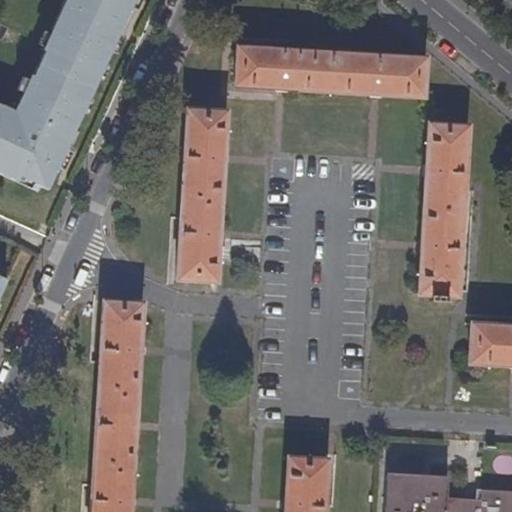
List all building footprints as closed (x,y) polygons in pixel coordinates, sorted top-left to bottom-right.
[(64,0),(41,52),(44,53),(32,78),(30,77),(11,118),(0,112),(0,108),(1,107),(0,107),(0,176),(16,184),(19,178),(47,191),(82,113),(80,113),(101,66),(103,67),(133,0),(64,0)] [(235,48),(233,87),(422,97),(424,58),(235,48)] [(185,112),(176,282),(216,284),(225,114),(185,112)] [(427,125),(418,295),(431,296),(431,300),(435,300),(435,302),(440,302),(441,301),(444,301),(444,296),(457,297),(467,127),(427,125)] [(103,302),(90,511),(129,511),(142,304),(103,302)] [(511,327),(470,325),(468,364),(511,366),(511,327)] [(287,459),(284,511),(324,511),(327,461),(287,459)] [(387,479),(384,511),(511,511),(511,492),(481,490),(481,499),(480,499),(480,500),(447,499),(448,482),(421,481),(422,475),(398,474),(398,479),(387,479)]
